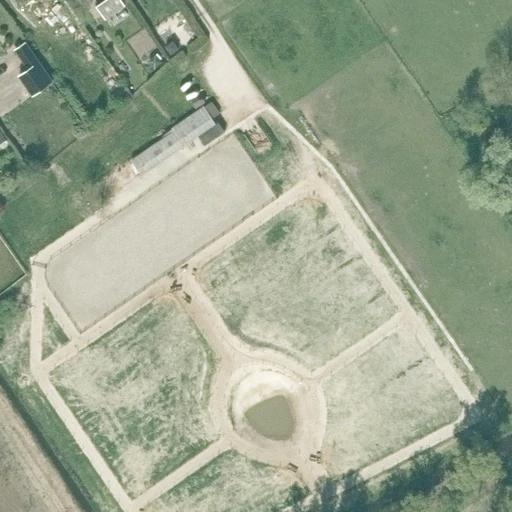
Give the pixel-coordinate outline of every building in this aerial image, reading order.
[(105,20),(125,7),(119,0),(105,0),(96,7),(105,20)] [(172,42),(165,47),(170,56),(178,50),(172,42)] [(25,43),(15,50),(28,70),(38,63),(25,43)] [(153,69),(161,62),(154,55),(146,61),(153,69)] [(141,175),(215,124),(204,107),(172,129),(174,131),(131,161),(141,175)]
